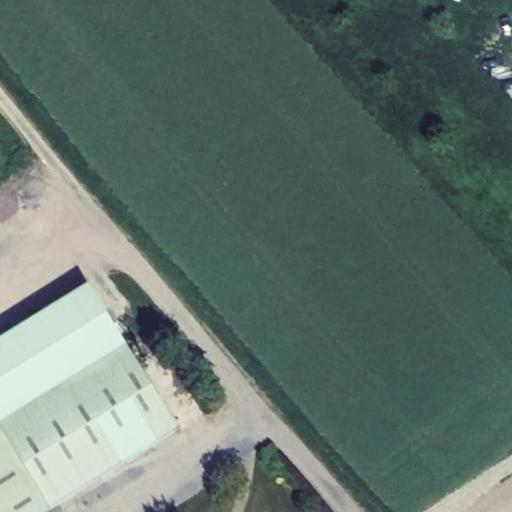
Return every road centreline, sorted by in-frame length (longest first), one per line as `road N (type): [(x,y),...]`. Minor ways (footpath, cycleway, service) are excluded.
road 1 (track): [(0,85),(228,372)]
road 2 (residential): [(228,372),(351,511)]
